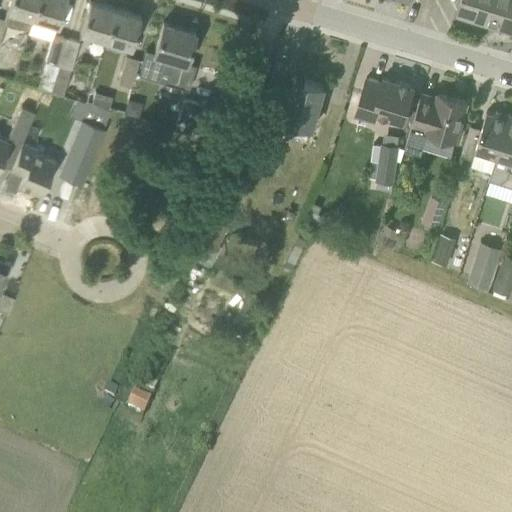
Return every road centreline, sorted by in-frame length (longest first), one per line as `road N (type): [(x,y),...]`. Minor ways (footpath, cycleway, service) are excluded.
road 1 (residential): [(275,0),(511,73)]
road 2 (residential): [(72,251),(86,289),(100,294),(127,284),(136,257),(120,233),(80,238)]
